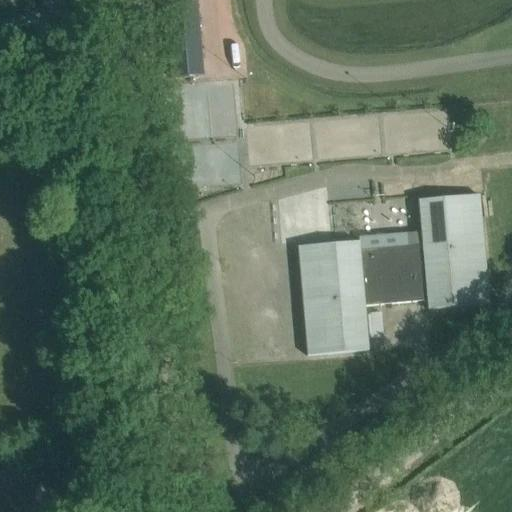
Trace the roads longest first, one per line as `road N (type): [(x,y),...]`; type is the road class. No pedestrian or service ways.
road 1 (unclassified): [(167,511),(123,0)]
road 2 (unclassified): [(326,511),(511,370)]
